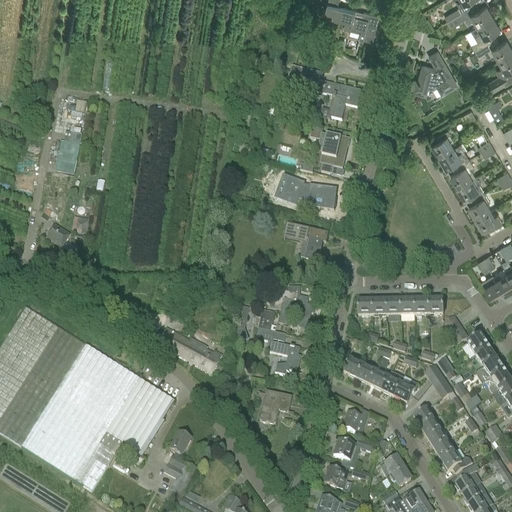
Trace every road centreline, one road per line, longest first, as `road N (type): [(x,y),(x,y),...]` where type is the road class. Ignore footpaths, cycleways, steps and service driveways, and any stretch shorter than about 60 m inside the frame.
road 1 (residential): [(0,260),(186,381),(275,511)]
road 2 (residential): [(321,386),(390,418),(448,511)]
road 3 (residential): [(470,253),(421,147),(376,136)]
road 4 (residential): [(344,282),(376,136)]
road 5 (residential): [(376,136),(412,0)]
road 6 (residential): [(284,511),(321,386)]
